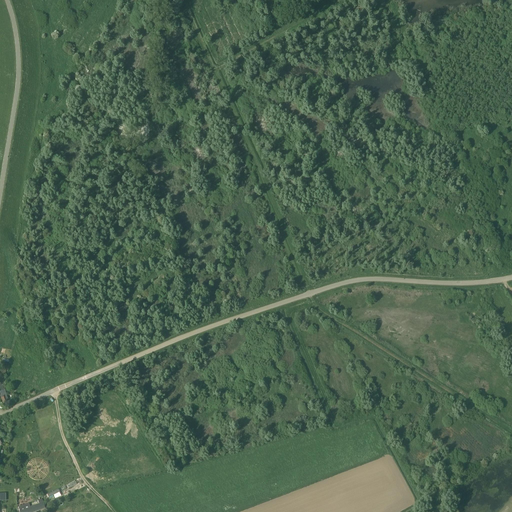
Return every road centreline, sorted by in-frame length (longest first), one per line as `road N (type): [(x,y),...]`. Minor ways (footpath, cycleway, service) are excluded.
road 1 (unclassified): [(0,413),(197,330),(340,283),(511,277)]
road 2 (unclassified): [(0,197),(19,59),(6,0)]
